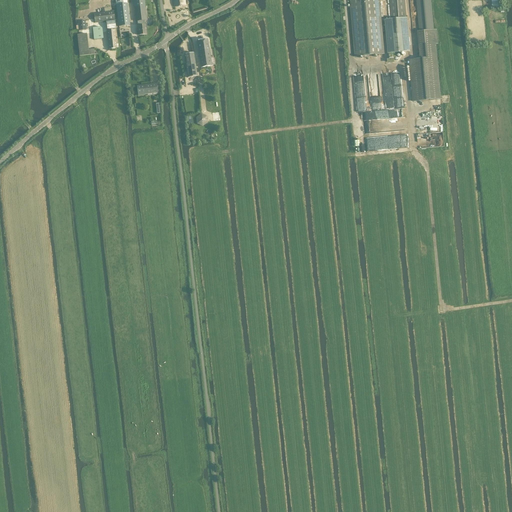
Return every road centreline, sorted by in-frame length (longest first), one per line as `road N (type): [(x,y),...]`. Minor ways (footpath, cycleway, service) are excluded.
road 1 (tertiary): [(0,162),(116,67),(237,0)]
road 2 (track): [(511,300),(442,310),(420,112)]
